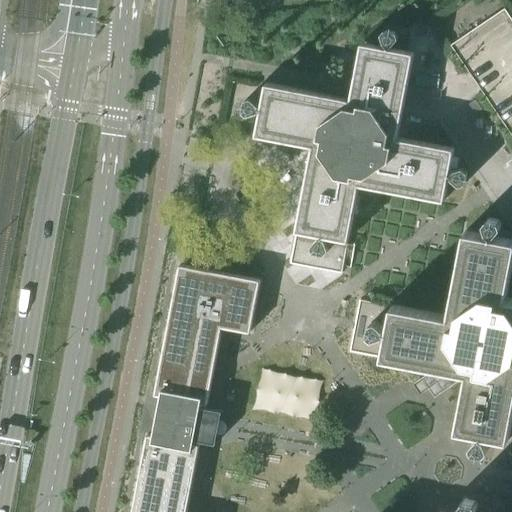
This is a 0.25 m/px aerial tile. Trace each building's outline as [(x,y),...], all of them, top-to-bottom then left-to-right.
[(511,20),(510,16),(504,8),(451,44),(461,60),(511,135),(511,20)] [(414,49),(415,51),(424,52),(425,52),(430,28),(430,26),(420,25),(419,26),(414,49)] [(402,114),(403,108),(414,54),(413,54),(413,53),(412,53),(391,49),(391,47),(399,38),(397,33),(385,30),(381,35),(385,47),(385,48),(363,43),(362,43),(361,44),(361,45),(357,64),(350,100),(266,84),(265,84),(265,85),(261,107),(260,107),(250,99),(245,101),(242,113),(247,117),(258,113),(259,113),(255,135),(255,136),(256,137),(257,137),(312,147),(310,154),(289,262),(289,263),(290,264),(291,265),(341,274),(342,274),(342,273),(359,186),(442,202),(443,202),(444,201),(444,200),(449,179),(450,179),(459,186),(465,184),(467,173),(462,169),(451,173),(450,172),(454,150),(454,149),(453,149),(452,149),(398,138),(402,114)] [(350,352),(351,353),(453,372),(466,375),(455,430),(456,431),(457,432),(479,436),(479,437),(471,446),(473,452),(484,454),(488,449),(484,438),(485,437),(506,441),(507,441),(508,441),(508,440),(509,440),(511,421),(511,299),(506,298),(511,268),(511,240),(494,237),(494,236),(502,227),(500,221),(488,219),(484,223),(487,234),(488,236),(466,232),(465,232),(464,232),(464,233),(448,316),(361,299),(360,299),(360,300),(359,300),(359,301),(349,350),(349,351),(350,352)] [(179,266),(157,381),(154,394),(154,395),(155,395),(155,396),(159,396),(157,409),(154,410),(150,413),(149,417),(152,422),(154,423),(152,435),(148,435),(147,435),(146,436),(144,449),(131,511),(186,511),(199,446),(199,445),(198,444),(194,443),(197,431),(200,431),(203,428),(204,425),(204,423),(202,419),(199,417),(202,405),(205,405),(206,405),(207,405),(207,404),(221,333),(222,328),(249,333),(250,333),(250,332),(260,282),(260,281),(259,280),(181,265),(180,265),(179,265),(179,266)] [(473,511),(477,508),(475,502),(463,500),(459,505),(461,511),(473,511)]
